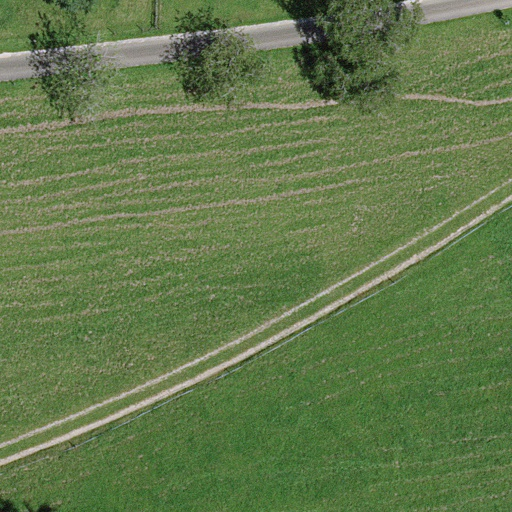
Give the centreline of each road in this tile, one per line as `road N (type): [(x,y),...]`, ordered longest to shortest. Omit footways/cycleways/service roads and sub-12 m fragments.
road 1 (track): [(0,447),(371,275),(511,180)]
road 2 (unclassified): [(484,0),(0,64)]
